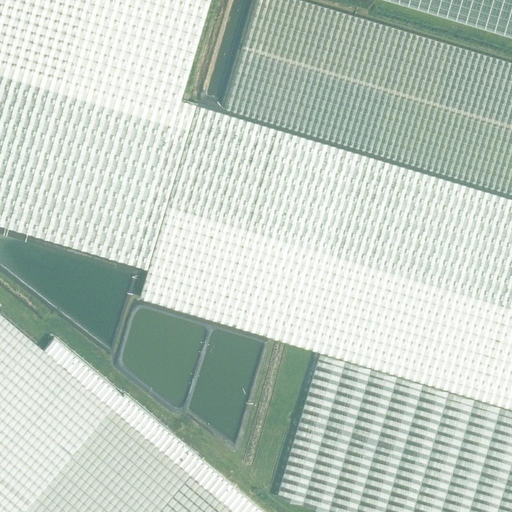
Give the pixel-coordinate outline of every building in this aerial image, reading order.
[(511,197),(478,188),(181,99),(210,0),(0,0),(0,224),(148,268),(140,295),(511,406),(511,197)] [(511,62),(474,51),(303,0),(255,0),(224,108),(487,186),(511,193),(511,62)] [(511,0),(393,0),(511,35),(511,0)] [(63,365),(0,311),(0,511),(265,511),(124,393),(122,395),(73,354),(63,365)] [(511,511),(511,409),(360,364),(319,352),(277,496),(331,511),(511,511)]
